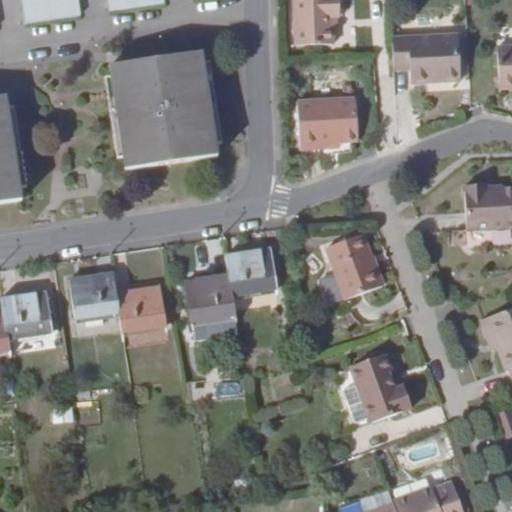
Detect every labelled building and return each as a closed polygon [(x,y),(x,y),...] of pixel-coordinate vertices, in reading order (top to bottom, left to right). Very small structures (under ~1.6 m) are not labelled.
[(72,0),(20,0),(24,23),(75,15),(72,0)] [(159,0),(104,0),(106,11),(160,3),(159,0)] [(341,0),(296,0),(299,44),(337,42),(335,16),(342,15),(341,0)] [(390,45),(392,78),(408,78),(409,90),(458,88),(456,43),(390,45)] [(511,82),(511,47),(497,48),(499,83),(511,82)] [(210,142),(199,65),(197,54),(106,68),(108,79),(120,158),(122,171),(212,156),(210,142)] [(208,63),(199,65),(210,142),(219,141),(208,63)] [(112,159),(120,158),(108,79),(99,81),(112,159)] [(511,82),(499,83),(499,90),(511,89),(511,82)] [(0,202),(21,199),(19,188),(7,108),(6,96),(0,97),(0,202)] [(318,144),(338,144),(355,143),(353,101),(296,104),(299,150),(318,149),(318,144)] [(7,108),(19,188),(28,186),(15,106),(7,108)] [(511,227),(511,187),(485,189),(485,184),(463,185),(464,229),(511,227)] [(379,289),(361,238),(326,250),(344,302),(379,289)] [(228,276),(231,296),(274,290),(268,250),(225,256),(228,276)] [(118,313),(115,294),(112,274),(70,280),(75,320),(118,313)] [(231,296),(228,276),(184,283),(190,322),(234,316),(231,296)] [(159,287),(115,294),(118,313),(121,333),(165,326),(159,287)] [(2,311),(6,339),(49,333),(43,293),(0,299),(2,311)] [(511,309),(472,324),(481,347),(487,345),(490,353),(498,376),(503,374),(508,388),(511,386),(511,309)] [(484,355),(490,353),(487,345),(481,347),(484,355)] [(347,367),(355,389),(367,421),(368,425),(409,410),(401,387),(392,390),(386,373),(389,372),(383,355),(347,367)] [(354,426),(367,421),(355,389),(342,394),(354,426)] [(511,416),(510,411),(496,417),(504,439),(511,436),(511,416)] [(463,511),(462,508),(456,490),(453,482),(432,489),(432,488),(390,502),(392,506),(393,511),(463,511)] [(461,488),(456,490),(462,508),(467,506),(461,488)] [(389,499),(362,508),(363,511),(375,511),(392,506),(390,502),(389,499)]
